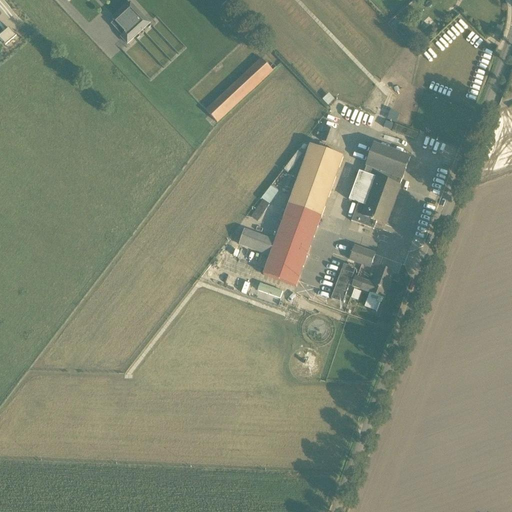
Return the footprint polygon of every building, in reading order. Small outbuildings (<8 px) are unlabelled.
[(149,24),(130,4),(113,20),(125,34),(121,38),(127,45),(149,24)] [(8,27),(0,34),(0,40),(5,45),(10,40),(16,35),(8,27)] [(205,111),(217,123),(273,72),(261,59),(205,111)] [(395,125),(392,132),(415,141),(418,134),(395,125)] [(325,128),(320,142),(331,146),(336,131),(325,128)] [(238,247),(270,258),(264,276),(296,288),(343,158),(311,146),(276,241),(244,230),(238,247)] [(410,159),(374,146),(364,174),(360,172),(349,200),(358,204),(351,222),(374,230),(377,223),(386,226),(410,159)] [(270,205),(279,193),(271,187),(262,200),(263,201),(270,205)] [(376,255),(355,247),(350,260),(370,268),(376,255)] [(344,266),(331,300),(343,304),(355,270),(344,266)] [(353,287),(370,294),(368,301),(379,305),(378,307),(379,308),(382,298),(383,299),(393,273),(379,268),(373,285),(356,279),(353,287)] [(258,292),(280,299),(282,293),(261,285),(258,292)]
